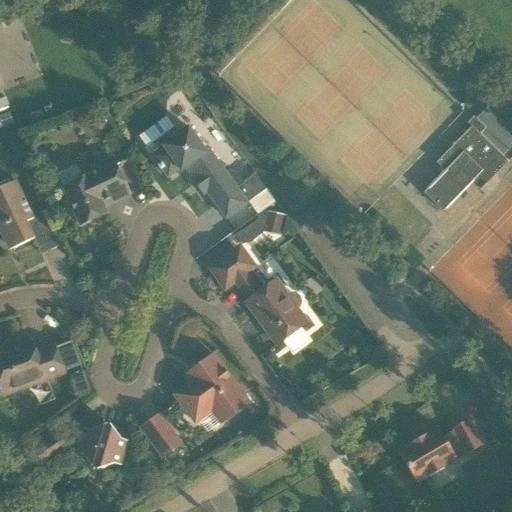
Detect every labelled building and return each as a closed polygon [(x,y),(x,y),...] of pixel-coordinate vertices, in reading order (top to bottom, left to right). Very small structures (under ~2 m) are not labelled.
[(166,83),(174,93),(187,83),(179,73),(166,83)] [(511,130),(488,106),(476,119),(473,117),(467,123),(471,127),(436,163),(444,171),(423,193),(442,212),(472,181),(481,190),(508,162),(502,157),(511,146),(511,130)] [(92,121),(92,129),(98,134),(105,131),(106,123),(100,118),(92,121)] [(162,146),(164,148),(152,157),(159,165),(157,166),(160,170),(161,169),(168,178),(179,170),(181,172),(184,169),(191,178),(190,179),(191,180),(193,179),(204,193),(201,194),(203,195),(206,193),(225,219),(246,204),(235,189),(243,183),(235,172),(228,171),(225,174),(199,139),(196,141),(188,128),(178,135),(175,131),(171,130),(161,137),(161,141),(163,145),(162,146)] [(22,147),(16,135),(15,132),(5,137),(12,151),(22,147)] [(98,171),(62,188),(68,200),(65,202),(71,214),(74,213),(80,225),(105,213),(101,204),(111,200),(112,202),(129,194),(112,159),(95,167),(98,171)] [(32,235),(49,226),(43,213),(32,218),(15,181),(10,184),(8,179),(0,182),(0,234),(1,234),(9,251),(34,239),(32,235)] [(269,214),(265,236),(282,239),(286,218),(269,214)] [(267,286),(253,267),(239,248),(210,269),(225,288),(237,279),(251,298),(246,302),(277,345),(306,324),(296,309),(298,306),(299,302),(297,298),(294,295),(290,294),(286,296),(275,281),(267,286)] [(0,397),(2,397),(11,393),(10,390),(30,382),(31,386),(64,374),(53,346),(35,353),(31,343),(0,355),(0,397)] [(175,395),(178,400),(195,423),(218,406),(227,419),(248,403),(213,355),(192,370),(197,379),(175,395)] [(397,452),(408,469),(417,485),(457,461),(453,454),(463,449),(466,454),(481,446),(466,420),(452,429),(453,431),(443,437),(438,428),(397,452)] [(162,457),(180,444),(163,422),(146,434),(162,457)] [(82,428),(79,441),(75,453),(83,456),(90,465),(92,463),(101,465),(102,468),(113,464),(121,466),(125,454),(128,441),(120,439),(113,430),(109,424),(107,424),(101,426),(90,430),(82,428)] [(56,432),(32,449),(42,464),(66,447),(56,432)] [(511,477),(505,476),(503,490),(511,490),(511,477)]
